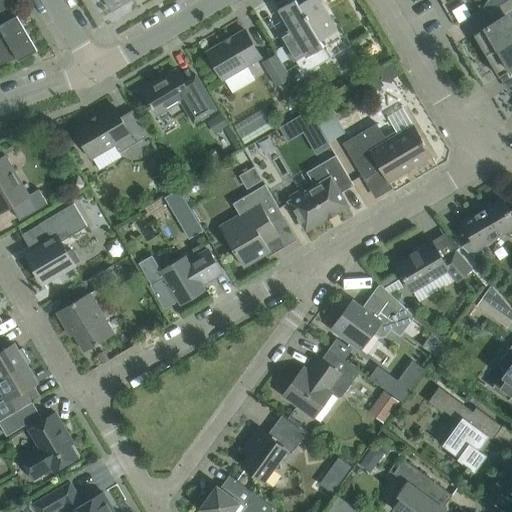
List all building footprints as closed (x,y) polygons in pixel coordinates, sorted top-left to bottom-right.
[(38,50),(31,40),(7,0),(0,0),(0,18),(3,23),(0,24),(0,27),(2,31),(0,31),(0,63),(17,57),(19,60),(38,50)] [(128,0),(106,0),(112,10),(128,0)] [(337,30),(320,0),(305,0),(299,4),(296,0),(293,0),(279,9),(290,28),(279,35),(294,61),(297,59),(304,72),(330,56),(320,40),(337,30)] [(511,40),(511,24),(506,15),(511,11),(511,0),(507,0),(487,12),(493,23),(474,34),(486,55),(485,55),(485,56),(511,40)] [(465,3),(453,11),(460,22),(472,15),(465,3)] [(261,57),(245,29),(207,51),(223,80),(261,57)] [(511,40),(485,56),(486,56),(487,56),(499,76),(511,68),(511,40)] [(290,77),(276,54),(262,62),(276,86),(290,77)] [(393,60),(379,68),(383,75),(394,78),(401,74),(393,60)] [(194,122),(216,109),(196,74),(184,82),(176,69),(142,90),(150,104),(149,105),(151,109),(153,108),(157,115),(181,101),(194,122)] [(376,70),(364,77),(371,90),(384,83),(376,70)] [(329,142),(344,133),(326,103),(311,112),(329,142)] [(148,135),(137,116),(125,123),(115,106),(75,129),(92,158),(115,144),(119,152),(148,135)] [(235,125),(246,143),(273,126),(263,108),(235,125)] [(311,112),(282,129),(290,143),(306,134),(319,156),(332,149),(329,142),(311,112)] [(223,114),(210,122),(217,135),(230,127),(223,114)] [(431,156),(413,125),(398,134),(396,130),(385,137),(377,123),(343,143),(364,179),(382,169),(389,181),(416,165),(418,169),(428,163),(426,159),(431,156)] [(340,193),(354,185),(336,154),(307,172),(315,186),(303,193),(301,190),(290,196),(292,200),(289,201),(306,230),(328,217),(326,213),(334,208),(336,212),(347,205),(340,193)] [(28,195),(22,183),(18,182),(13,173),(15,171),(5,155),(0,158),(0,212),(12,206),(20,220),(47,203),(39,189),(28,195)] [(256,169),(241,178),(249,191),(264,182),(256,169)] [(168,170),(158,176),(166,191),(177,184),(168,170)] [(72,179),(71,185),(76,194),(88,186),(81,174),(72,179)] [(280,236),(272,223),(284,216),(265,184),(233,203),(240,214),(220,226),(244,266),(271,251),(266,244),(280,236)] [(178,186),(163,196),(170,207),(185,198),(178,186)] [(511,234),(511,209),(509,211),(501,198),(462,221),(465,226),(453,233),(475,259),(484,254),(480,247),(507,231),(511,234)] [(68,253),(61,242),(88,226),(74,203),(39,224),(49,241),(27,254),(32,263),(32,266),(33,270),(35,272),(38,273),(43,283),(80,261),(73,250),(68,253)] [(472,268),(456,250),(442,258),(431,239),(416,248),(417,250),(396,263),(413,291),(448,270),(457,281),(472,268)] [(203,285),(209,281),(222,273),(208,249),(188,261),(186,256),(161,270),(181,303),(205,289),(203,285)] [(116,277),(110,266),(89,279),(95,290),(116,277)] [(400,336),(415,316),(380,283),(362,307),(353,300),(347,308),(345,307),(341,307),(337,313),(337,317),(339,318),(331,329),(360,350),(373,332),(380,337),(385,336),(391,329),(400,336)] [(511,318),(511,310),(490,286),(481,299),(511,320),(511,318)] [(114,334),(90,292),(57,312),(65,326),(69,324),(85,351),(114,334)] [(432,332),(422,347),(435,356),(444,344),(432,332)] [(337,337),(329,348),(336,353),(345,359),(353,348),(337,337)] [(0,377),(30,360),(23,348),(19,350),(15,343),(2,350),(0,346),(0,377)] [(511,344),(498,364),(506,370),(502,377),(506,380),(500,387),(511,396),(511,344)] [(342,396),(360,371),(345,359),(336,353),(329,348),(322,359),(319,356),(305,374),(301,371),(283,395),(313,417),(332,392),(338,397),(342,396)] [(25,389),(38,382),(27,363),(30,361),(30,360),(0,377),(0,414),(2,418),(32,401),(25,389)] [(489,443),(502,426),(476,406),(473,411),(439,386),(428,401),(443,413),(445,411),(459,422),(442,444),(459,456),(457,458),(467,465),(465,468),(469,471),(471,468),(475,471),(487,455),(479,449),(485,440),(489,443)] [(386,390),(370,411),(386,422),(402,401),(386,390)] [(78,457),(65,435),(69,433),(55,412),(43,419),(32,401),(0,420),(0,424),(7,435),(26,424),(39,446),(20,457),(33,480),(52,468),(54,471),(78,457)] [(280,460),(287,450),(291,453),(300,441),(275,423),(268,434),(259,428),(250,440),(256,445),(242,465),(264,482),(274,469),(281,467),(280,460)] [(373,441),(358,461),(369,469),(383,449),(373,441)] [(318,482),(331,492),(351,466),(338,456),(318,482)] [(443,507),(452,495),(404,459),(394,473),(406,482),(397,495),(401,497),(393,508),(398,511),(445,511),(447,510),(443,507)] [(271,511),(275,507),(236,479),(227,492),(217,485),(200,508),(205,511),(271,511)] [(109,511),(109,510),(113,508),(103,492),(83,504),(70,482),(33,504),(37,511),(51,511),(65,504),(69,511),(109,511)]
